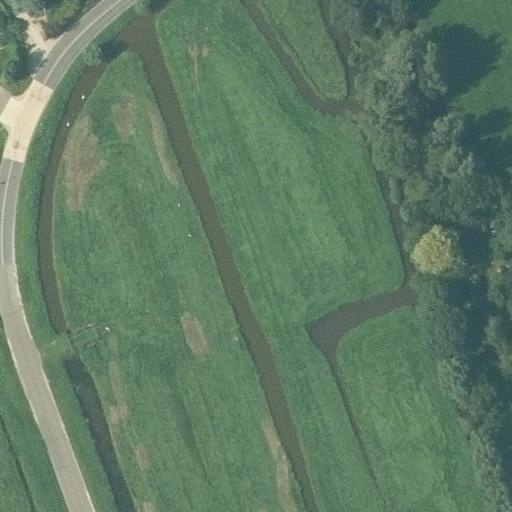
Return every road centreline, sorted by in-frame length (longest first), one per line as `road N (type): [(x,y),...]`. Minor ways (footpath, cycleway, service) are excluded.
road 1 (tertiary): [(84,511),(10,308),(2,264),(5,185),(29,110)]
road 2 (tertiary): [(29,110),(73,41),(122,0)]
